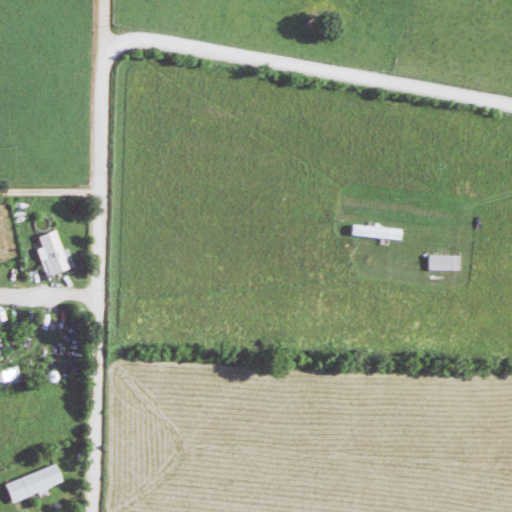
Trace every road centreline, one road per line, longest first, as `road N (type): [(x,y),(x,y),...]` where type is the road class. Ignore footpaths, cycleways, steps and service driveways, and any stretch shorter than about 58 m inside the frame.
road 1 (residential): [(91,511),(103,45)]
road 2 (residential): [(103,45),(164,43),(511,106)]
